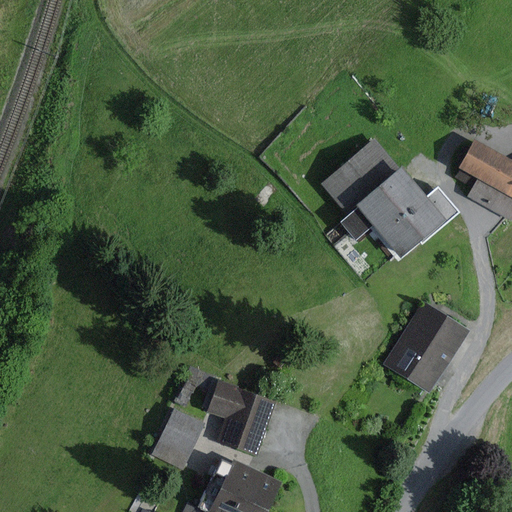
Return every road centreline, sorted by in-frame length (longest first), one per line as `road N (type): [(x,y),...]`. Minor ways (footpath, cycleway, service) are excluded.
road 1 (residential): [(511,139),(476,134),(453,144),(444,170),(483,251),(491,309),(429,469)]
road 2 (residential): [(511,366),(429,469)]
